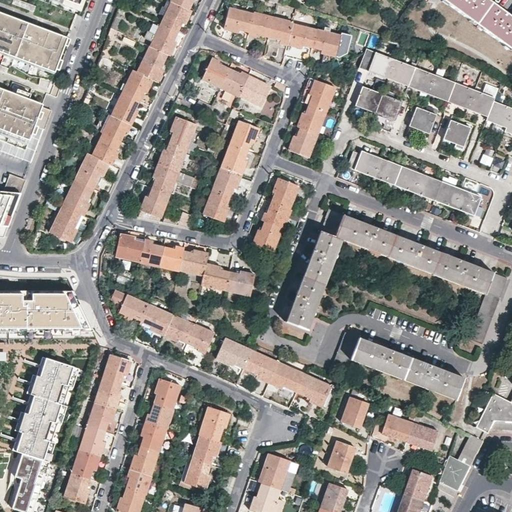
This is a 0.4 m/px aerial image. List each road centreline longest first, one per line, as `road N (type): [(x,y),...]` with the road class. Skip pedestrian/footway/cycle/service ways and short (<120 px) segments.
road 1 (residential): [(325,182),(267,334),(318,354),(327,332),(360,317),(485,367),(511,295)]
road 2 (residential): [(325,182),(352,127),(495,181),(504,194),(486,245)]
road 3 (residential): [(268,159),(237,242),(109,219)]
road 4 (residential): [(109,219),(197,36)]
road 5 (residential): [(197,36),(292,81),(268,159)]
road 6 (residential): [(486,245),(325,182)]
road 7 (residential): [(148,357),(99,511)]
road 8 (residential): [(8,257),(61,105)]
road 9 (residential): [(148,357),(263,405),(264,418)]
road 10 (residential): [(82,263),(112,335),(148,357)]
